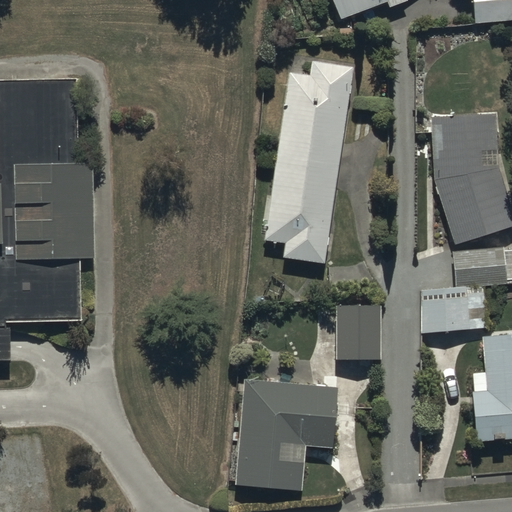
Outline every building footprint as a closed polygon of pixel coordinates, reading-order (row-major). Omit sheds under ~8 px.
[(334,0),(341,18),(386,1),(389,8),(408,1),(407,0),(334,0)] [(326,260),(352,67),(310,61),(308,75),(287,72),(263,240),(288,244),(287,255),(326,260)] [(0,363),(8,363),(7,321),(83,319),(82,257),(98,257),(96,160),(81,160),(79,76),(0,77),(0,363)] [(432,120),(435,179),(455,246),(511,228),(511,198),(503,169),(498,115),(432,120)] [(417,293),(422,334),(489,325),(484,286),(505,284),(505,280),(511,279),(511,250),(505,252),(504,248),(456,255),(460,288),(417,293)] [(380,305),(337,305),(338,360),(380,360),(380,305)] [(511,438),(511,334),(482,336),(485,372),(472,372),(477,441),(511,438)] [(337,387),(243,380),(235,486),(303,492),(306,445),(333,447),(337,387)]
